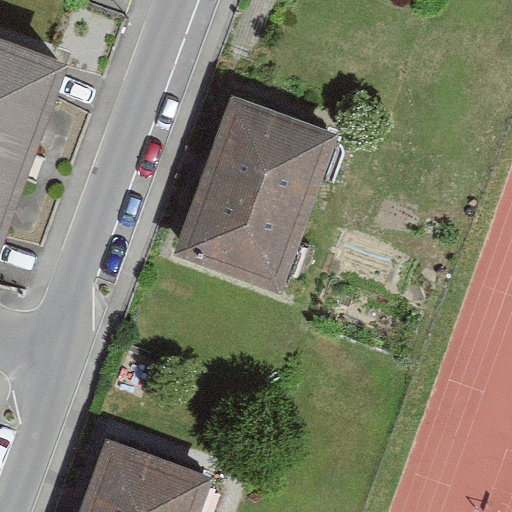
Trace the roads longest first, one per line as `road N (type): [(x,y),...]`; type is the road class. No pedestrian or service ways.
road 1 (residential): [(57,342),(178,0)]
road 2 (residential): [(0,505),(57,342)]
